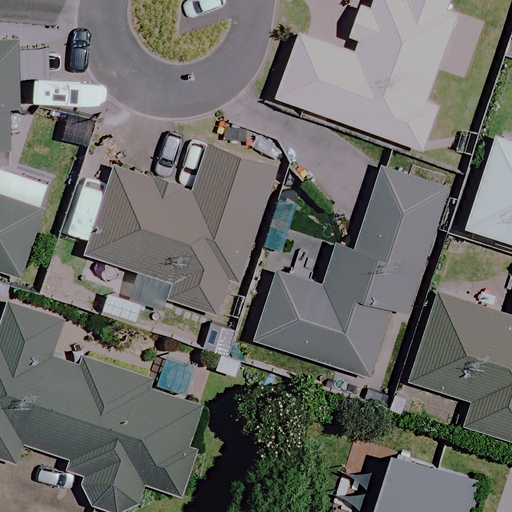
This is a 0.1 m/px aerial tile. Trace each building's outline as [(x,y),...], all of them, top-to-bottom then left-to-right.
[(373,0),(371,7),(359,2),(350,27),(362,32),(354,53),(295,32),(272,97),(419,150),(436,104),(423,100),(453,15),(441,11),(444,0),(373,0)] [(0,196),(0,129),(21,56),(0,49),(0,268),(14,273),(33,206),(0,196)] [(511,141),(491,134),(461,227),(511,243),(511,141)] [(162,299),(213,314),(224,280),(235,284),(271,168),(201,147),(188,189),(110,165),(76,274),(111,285),(117,266),(167,282),(162,299)] [(445,187),(376,164),(350,244),(334,239),(320,281),(275,266),(251,339),(366,377),(389,307),(403,312),(445,187)] [(511,274),(499,314),(435,293),(406,381),(467,401),(459,425),(511,442),(511,274)] [(152,474),(189,488),(219,403),(132,373),(134,368),(65,344),(75,313),(17,293),(5,329),(0,327),(0,448),(25,457),(33,434),(78,449),(73,462),(90,466),(88,473),(99,495),(125,503),(146,493),(152,474)] [(464,511),(473,482),(385,455),(367,511),(464,511)]
